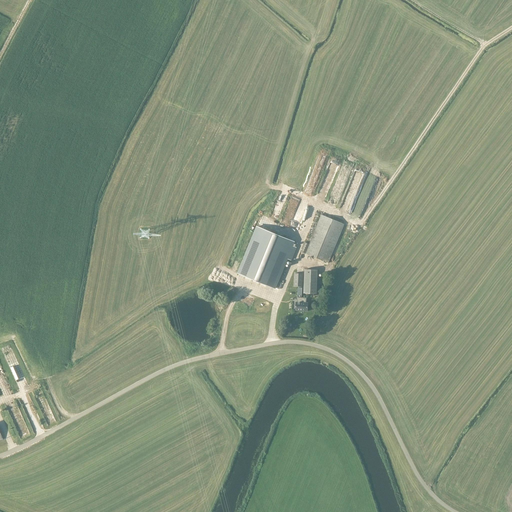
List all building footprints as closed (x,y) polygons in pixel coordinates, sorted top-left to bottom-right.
[(329,162),(324,175),(326,176),(322,186),(328,188),(337,165),(329,162)] [(339,174),(333,190),(336,191),(333,199),(336,200),(345,176),(339,174)] [(371,185),(373,178),(366,176),(362,187),(365,189),(367,183),(371,185)] [(305,253),(328,263),(344,224),(321,215),(309,244),(305,242),(301,251),(305,253)] [(294,242),(256,226),(237,273),(275,289),(288,259),(291,261),(296,248),(293,246),(294,242)] [(304,293),(317,293),(318,270),(305,269),(304,293)] [(302,274),(294,273),(294,286),(302,287),(302,274)] [(298,288),(297,294),(297,298),(296,303),(295,311),(307,311),(308,303),(306,303),(306,299),(301,299),(301,294),(302,288),(298,288)] [(0,366),(0,388),(3,396),(9,393),(5,384),(0,386),(0,385),(0,381),(5,380),(5,378),(2,379),(1,377),(4,376),(0,366)]
